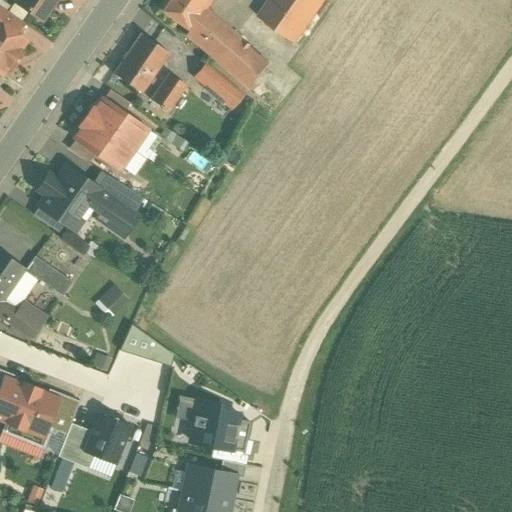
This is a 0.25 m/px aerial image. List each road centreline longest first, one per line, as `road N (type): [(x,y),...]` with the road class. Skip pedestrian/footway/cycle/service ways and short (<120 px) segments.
road 1 (track): [(511,69),(356,276),(299,367),(270,511)]
road 2 (tertiary): [(0,167),(124,0)]
